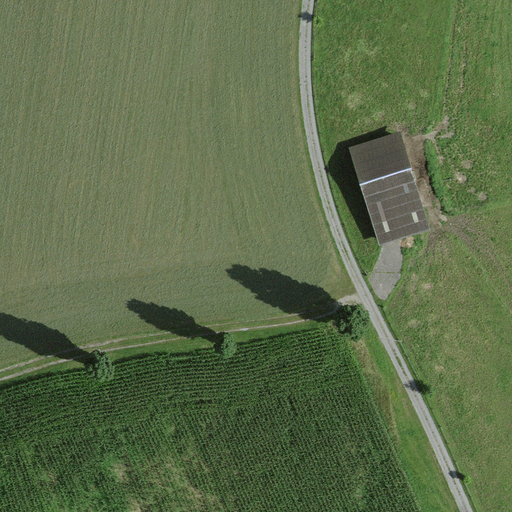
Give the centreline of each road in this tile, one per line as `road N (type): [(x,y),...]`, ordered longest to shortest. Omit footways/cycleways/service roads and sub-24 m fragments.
road 1 (track): [(0,375),(365,297)]
road 2 (track): [(308,0),(305,69),(315,156),(365,297)]
road 3 (track): [(365,297),(461,511)]
